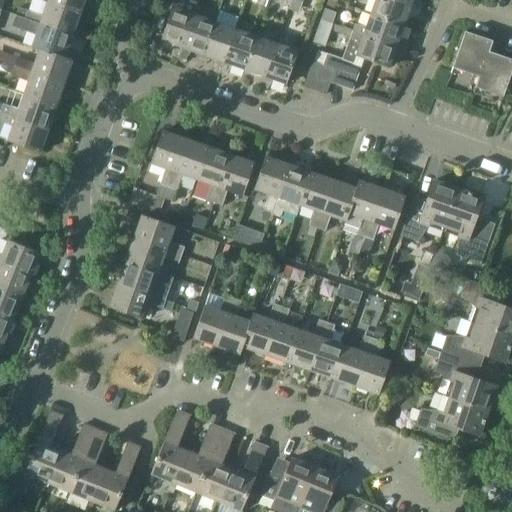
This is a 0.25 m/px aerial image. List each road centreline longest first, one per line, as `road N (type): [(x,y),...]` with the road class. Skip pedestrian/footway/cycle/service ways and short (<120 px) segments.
road 1 (residential): [(486,511),(400,481),(354,429),(264,396),(243,408),(184,385),(134,420),(27,378)]
road 2 (residential): [(122,95),(158,82),(272,126),(310,127),(358,113),(401,128)]
road 3 (residential): [(27,378),(61,288),(70,195)]
road 4 (residential): [(401,128),(453,9)]
